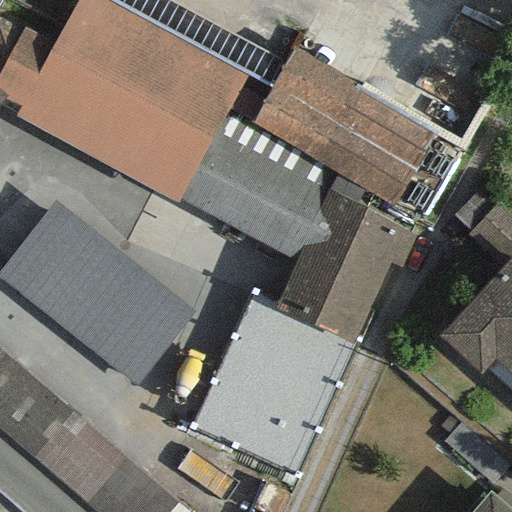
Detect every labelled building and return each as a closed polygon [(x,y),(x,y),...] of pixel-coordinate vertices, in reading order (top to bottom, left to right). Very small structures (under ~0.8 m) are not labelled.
[(13,117),(177,204),(179,201),(227,110),(244,77),(103,0),(76,0),(54,43),(22,28),(0,70),(0,90),(6,96),(3,100),(18,108),(13,117)] [(390,204),(431,134),(356,92),(357,86),(294,49),(251,122),(337,173),(362,188),(390,204)] [(179,201),(293,263),(328,191),(337,173),(251,122),(227,110),(179,201)] [(355,205),(362,188),(337,173),(328,191),(355,205)] [(399,269),(415,235),(355,205),(328,191),(293,263),(273,311),(352,346),(390,264),(399,269)] [(194,311),(54,201),(0,269),(0,280),(134,386),(194,311)] [(511,218),(496,204),(465,235),(500,268),(511,255),(511,218)] [(511,255),(500,268),(437,337),(480,376),(493,362),(511,378),(511,255)] [(292,475),(352,346),(273,311),(249,300),(188,431),(292,475)] [(169,511),(176,504),(0,347),(0,431),(93,511),(169,511)] [(511,511),(488,493),(471,511),(511,511)]
